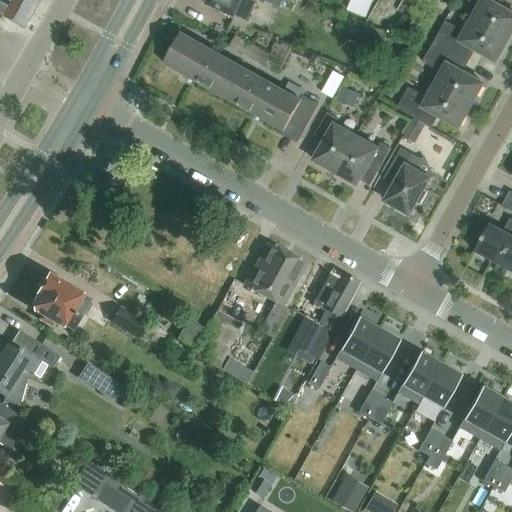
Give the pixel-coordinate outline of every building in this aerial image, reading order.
[(0,0),(0,19),(2,20),(5,17),(23,28),(30,17),(28,13),(29,10),(34,11),(38,3),(32,0),(0,0)] [(207,0),(206,4),(234,17),(242,0),(207,0)] [(408,0),(404,0),(399,11),(408,16),(415,4),(408,0)] [(467,0),(479,7),(472,19),(509,40),(511,34),(511,12),(500,6),(503,0),(467,0)] [(446,21),(435,42),(469,61),(476,50),(496,62),(509,40),(472,19),(465,32),(446,21)] [(285,131),(290,123),(305,131),(320,105),(304,96),(301,100),(182,33),(165,63),(285,131)] [(265,65),(270,56),(228,33),(223,41),(265,65)] [(469,61),(435,42),(423,62),(442,72),(435,85),(472,106),(484,84),(463,72),(469,61)] [(320,91),(333,99),(346,78),(333,70),(320,91)] [(472,106),(435,85),(428,98),(409,88),(398,108),(432,128),(439,116),(460,128),(472,106)] [(343,88),(339,99),(355,105),(359,94),(343,88)] [(314,161),(336,173),(357,137),(335,124),(339,118),(328,112),(316,134),(326,140),(314,161)] [(411,126),(404,138),(413,143),(420,131),(411,126)] [(378,149),(357,137),(336,173),(358,185),(370,165),(380,170),(392,148),(382,143),(378,149)] [(425,189),(431,179),(416,170),(422,160),(402,148),(387,175),(398,180),(386,201),(410,215),(417,204),(421,206),(429,191),(425,189)] [(511,192),(510,192),(503,206),(511,210),(511,192)] [(476,252),(500,265),(511,240),(511,220),(511,221),(505,232),(490,224),(476,252)] [(511,240),(500,265),(511,271),(511,240)] [(270,244),(259,265),(296,285),(307,264),(270,244)] [(284,307),(296,285),(259,265),(254,274),(251,273),(244,286),(284,307)] [(331,314),(324,328),(334,334),(361,284),(361,283),(360,284),(346,276),(343,281),(331,274),(314,305),(331,314)] [(73,333),(92,301),(49,276),(48,279),(43,279),(39,286),(41,290),(39,294),(40,294),(35,304),(32,304),(35,311),(37,310),(49,317),(45,324),(52,327),(55,322),(73,333)] [(111,323),(139,340),(149,324),(120,307),(111,323)] [(217,312),(194,355),(219,369),(242,325),(217,312)] [(356,371),(379,328),(359,317),(335,359),(356,371)] [(191,348),(204,328),(190,320),(178,339),(191,348)] [(377,382),(400,340),(379,328),(356,371),(377,382)] [(60,356),(19,331),(12,342),(8,340),(0,353),(0,394),(4,397),(3,402),(19,406),(26,379),(34,382),(37,377),(41,379),(49,366),(52,368),(60,356)] [(416,409),(441,363),(420,352),(395,397),(416,409)] [(79,379),(100,392),(109,377),(99,371),(100,368),(90,361),(79,379)] [(319,389),(331,368),(320,362),(308,383),(319,389)] [(441,413),(462,375),(441,363),(416,409),(415,411),(433,421),(439,412),(441,413)] [(479,440),(503,398),(482,386),(459,428),(479,440)] [(370,418),(382,397),(371,391),(359,412),(370,418)] [(380,424),(392,403),(382,397),(370,418),(380,424)] [(500,452),(511,430),(511,402),(503,398),(479,440),(500,452)] [(0,443),(25,460),(38,440),(30,436),(36,427),(0,403),(0,443)] [(431,453),(444,431),(433,425),(421,447),(431,453)] [(442,459),(454,437),(444,431),(431,453),(442,459)] [(73,484),(97,500),(112,476),(88,460),(73,484)] [(493,487),(505,466),(495,460),(483,481),(493,487)] [(504,493),(511,478),(511,469),(505,466),(493,487),(504,493)] [(52,511),(22,490),(11,509),(15,511),(52,511)] [(135,491),(121,511),(156,511),(160,507),(135,491)] [(273,511),(260,503),(254,511),(273,511)] [(368,511),(372,511),(376,507),(369,503),(364,510),(368,511)]
